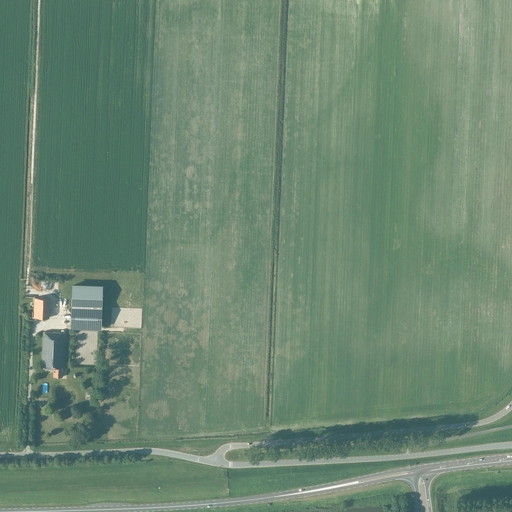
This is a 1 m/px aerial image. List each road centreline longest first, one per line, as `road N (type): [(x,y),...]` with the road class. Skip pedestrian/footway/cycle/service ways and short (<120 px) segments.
road 1 (primary): [(27,511),(213,503),(413,471)]
road 2 (unclassified): [(215,462),(227,446),(476,424),(511,405)]
road 3 (unclassified): [(215,462),(511,446)]
road 4 (unclassified): [(0,456),(149,451),(215,462)]
